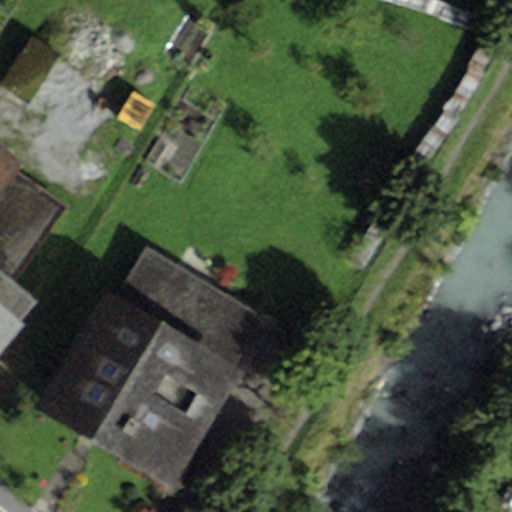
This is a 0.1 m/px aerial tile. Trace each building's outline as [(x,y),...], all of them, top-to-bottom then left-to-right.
[(33,40),(2,88),(28,105),(58,57),(33,40)] [(0,188),(13,174),(0,161),(0,188)] [(0,272),(13,282),(64,209),(13,174),(0,188),(0,272)] [(227,379),(223,376),(255,322),(146,256),(113,310),(110,308),(50,408),(127,454),(167,479),(174,467),(227,379)] [(0,293),(0,345),(25,314),(0,293)] [(174,467),(167,479),(127,454),(121,463),(169,492),(182,472),(174,467)]
